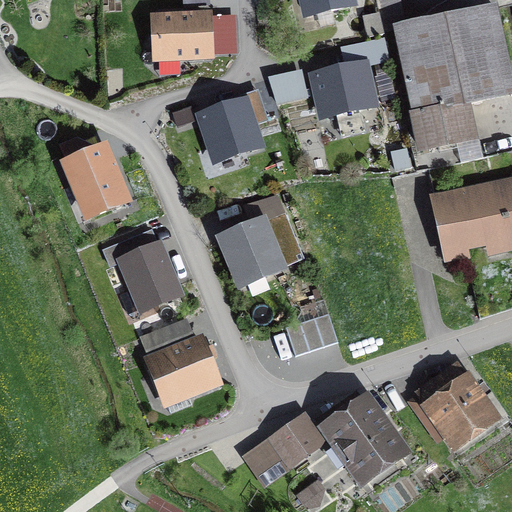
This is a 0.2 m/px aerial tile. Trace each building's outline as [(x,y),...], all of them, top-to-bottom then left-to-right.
[(350,0),(303,0),(307,17),(352,6),(350,0)] [(415,115),(464,106),(511,95),(511,90),(494,8),(396,29),(415,115)] [(156,20),(158,60),(208,57),(206,17),(156,20)] [(314,78),(322,118),(374,106),(365,66),(314,78)] [(301,71),(269,79),(277,105),(307,98),(301,71)] [(216,161),(259,147),(244,104),(201,119),(216,161)] [(464,106),(415,115),(422,150),(472,139),(466,115),(464,106)] [(66,164),(89,219),(129,203),(111,161),(102,165),(96,151),(66,164)] [(433,199),(445,252),(507,239),(509,249),(511,248),(511,192),(509,193),(506,183),(433,199)] [(283,214),(262,223),(276,255),(297,247),(283,214)] [(282,269),(276,255),(262,223),(221,240),(241,287),(282,269)] [(121,263),(158,247),(151,229),(101,251),(109,268),(121,263)] [(121,263),(142,312),(179,296),(158,247),(121,263)] [(286,329),(295,357),(338,343),(328,315),(286,329)] [(140,339),(149,362),(192,345),(182,322),(140,339)] [(200,342),(192,345),(149,362),(166,404),(217,384),(200,342)] [(492,422),(455,370),(409,403),(426,427),(438,418),(458,446),(492,422)] [(364,480),(399,455),(357,395),(322,419),(364,480)] [(320,444),(304,420),(249,459),(265,482),(320,444)] [(299,496),(306,506),(317,504),(322,489),(318,483),(299,496)]
